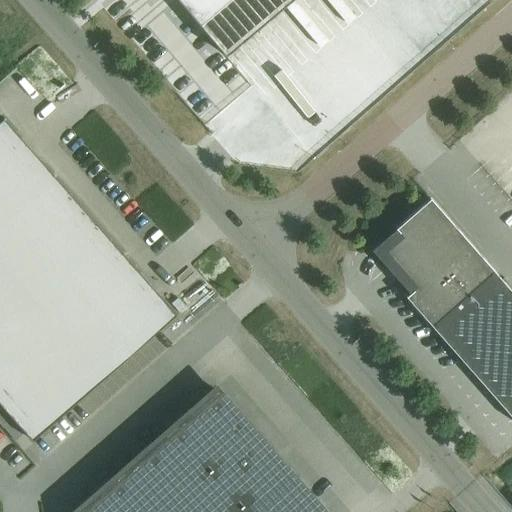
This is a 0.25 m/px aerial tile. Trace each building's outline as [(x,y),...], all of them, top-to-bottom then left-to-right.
[(178,0),(200,26),(230,0),(178,0)] [(0,403),(21,428),(32,440),(176,314),(3,117),(0,120),(0,403)] [(511,164),(498,170),(511,204),(511,164)] [(511,293),(429,199),(395,229),(399,232),(378,251),(413,290),(405,296),(511,417),(511,293)] [(323,511),(215,389),(75,511),(323,511)] [(0,447),(11,434),(0,424),(0,447)]
